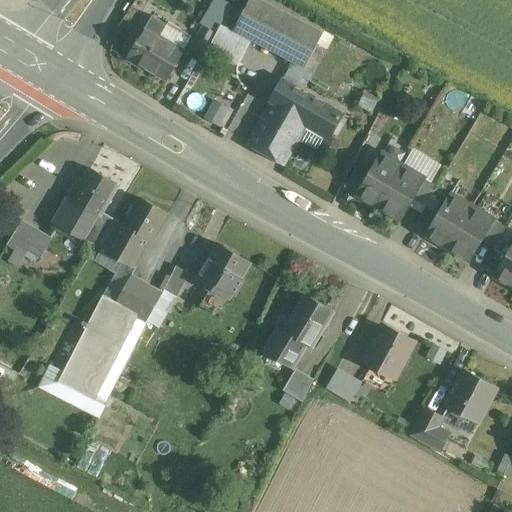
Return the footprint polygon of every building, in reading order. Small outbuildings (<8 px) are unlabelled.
[(305,68),(311,57),(323,33),(260,0),(249,0),(233,31),(304,68),(305,68)] [(163,37),(169,26),(170,26),(170,24),(154,15),(128,60),(143,68),(145,66),(168,79),(185,49),(163,37)] [(217,32),(216,31),(205,24),(191,48),(203,55),(217,32)] [(282,81),(247,143),(246,144),(284,167),(307,127),(328,139),(342,115),(282,81)] [(215,99),(205,118),(224,128),(234,110),(215,99)] [(317,151),(324,138),(307,128),(299,141),(317,151)] [(357,194),(379,207),(403,167),(381,153),(357,194)] [(344,187),(356,194),(368,174),(356,167),(344,187)] [(403,167),(379,207),(401,221),(425,179),(403,167)] [(85,241),(97,221),(97,220),(99,216),(101,217),(101,216),(119,186),(90,169),(82,182),(77,179),(67,197),(68,198),(68,199),(54,223),(85,241)] [(425,207),(431,198),(431,197),(437,187),(426,180),(413,200),(425,207)] [(472,207),(450,194),(425,235),(448,248),(472,207)] [(149,240),(153,235),(153,234),(165,213),(140,199),(125,225),(123,225),(107,252),(128,264),(144,237),(149,240)] [(425,235),(437,214),(425,207),(413,228),(425,235)] [(470,262),(481,243),(494,220),(472,207),(448,248),(470,262)] [(95,246),(106,228),(112,218),(103,213),(101,217),(100,216),(85,240),(95,246)] [(112,219),(109,224),(109,225),(96,246),(107,252),(123,225),(112,219)] [(24,255),(32,242),(39,230),(22,220),(7,245),(24,255)] [(494,248),(506,228),(494,221),(482,241),(494,248)] [(36,262),(48,243),(51,238),(39,231),(24,255),(36,262)] [(197,279),(224,296),(227,298),(249,263),(219,245),(197,279)] [(511,245),(494,276),(511,286),(511,245)] [(482,269),(494,276),(506,255),(494,248),(482,269)] [(175,296),(178,293),(190,275),(175,266),(163,290),(175,296)] [(131,277),(131,278),(117,304),(147,320),(161,292),(131,277)] [(118,303),(105,296),(104,296),(102,295),(88,322),(122,340),(136,314),(117,305),(118,303)] [(305,342),(307,343),(307,344),(310,346),(310,345),(331,312),(304,295),(283,328),(277,325),(275,329),(278,331),(264,353),(288,368),(289,368),(305,343),(305,342)] [(93,399),(102,404),(103,404),(104,405),(105,404),(147,320),(136,314),(93,399)] [(80,319),(79,321),(78,321),(78,323),(85,327),(58,381),(93,399),(123,340),(80,319)] [(382,326),(376,336),(373,342),(371,341),(362,358),(395,377),(413,344),(382,326)] [(427,357),(439,363),(445,351),(432,345),(427,357)] [(93,399),(66,386),(57,381),(63,371),(50,364),(39,387),(86,411),(93,399)] [(281,389),(292,396),(292,397),(303,403),(314,379),(295,367),(281,389)] [(355,378),(350,375),(349,375),(338,368),(326,388),(343,398),(355,378)] [(477,422),(480,417),(480,416),(495,387),(465,371),(446,406),(477,422)] [(98,417),(101,412),(104,405),(93,399),(87,411),(98,417)] [(443,419),(439,416),(426,409),(416,428),(432,437),(437,427),(438,427),(443,419)] [(440,450),(445,440),(449,433),(437,427),(432,437),(416,428),(412,435),(440,450)]
